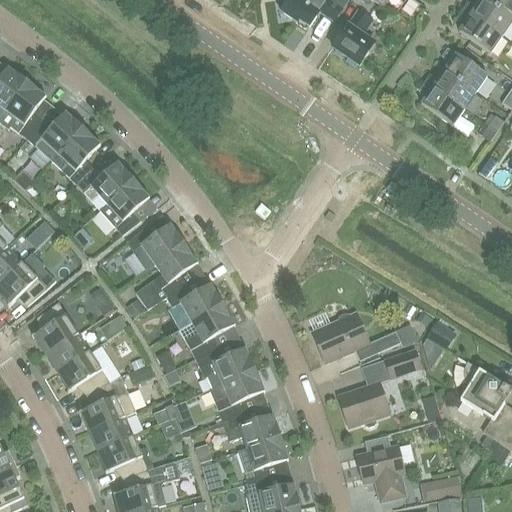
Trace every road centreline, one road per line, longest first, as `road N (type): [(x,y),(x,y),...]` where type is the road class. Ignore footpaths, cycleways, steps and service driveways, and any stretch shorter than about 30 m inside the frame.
road 1 (residential): [(251,281),(182,182),(89,87),(0,17)]
road 2 (residential): [(336,511),(323,455),(251,281)]
road 3 (tertiary): [(352,138),(149,0)]
road 4 (tertiary): [(511,245),(352,138)]
road 5 (residential): [(251,281),(352,138)]
road 6 (residential): [(76,511),(0,364)]
